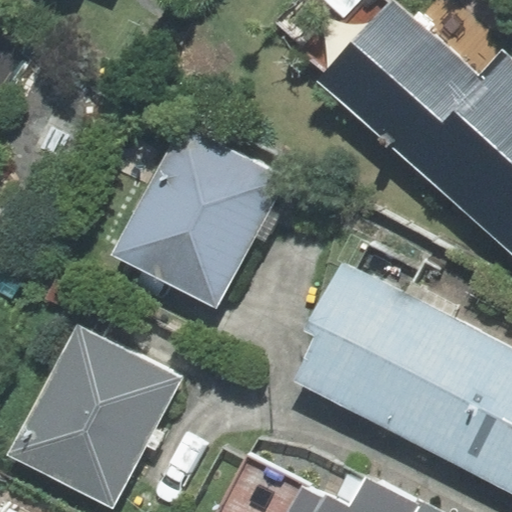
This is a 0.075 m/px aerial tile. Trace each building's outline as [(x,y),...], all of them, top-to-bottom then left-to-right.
[(511,57),(502,48),(478,73),(396,0),(389,0),(316,82),(511,255),(511,57)] [(303,173),(200,119),(133,246),(235,300),(303,173)] [(0,257),(15,233),(0,223),(0,257)] [(511,333),(365,257),(333,319),(343,324),(317,374),(511,474),(511,333)] [(87,287),(67,276),(58,294),(78,305),(87,287)] [(198,373),(95,319),(29,447),(132,500),(198,373)] [(392,466),(378,491),(417,511),(436,511),(446,494),(392,466)] [(417,511),(378,491),(359,481),(355,487),(333,476),(313,511),(417,511)]
